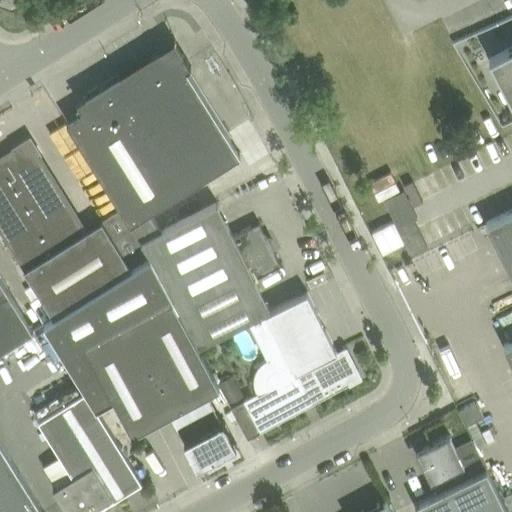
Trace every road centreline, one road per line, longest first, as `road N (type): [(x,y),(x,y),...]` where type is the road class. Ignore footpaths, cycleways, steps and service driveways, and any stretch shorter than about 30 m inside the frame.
road 1 (unclassified): [(205,511),(388,413),(404,389),(405,363),(216,0)]
road 2 (unclassified): [(0,77),(126,0)]
